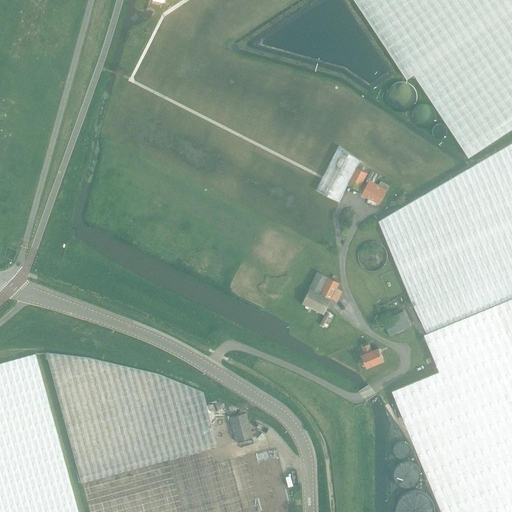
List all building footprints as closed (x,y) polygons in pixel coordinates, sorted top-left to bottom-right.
[(511,0),(352,0),(405,80),(413,75),(467,157),(511,127),(511,0)] [(387,101),(389,105),(392,109),(397,111),(402,112),(408,111),(412,108),(415,104),(416,99),(416,93),(414,88),(410,85),(406,82),(400,82),(395,83),(391,86),(388,90),(386,95),(387,101)] [(412,118),(414,122),(417,126),(421,128),(426,128),(430,126),(434,123),(436,118),(436,114),(434,109),(431,106),(427,104),(422,104),(417,105),(414,109),(412,113),(412,118)] [(432,130),(432,134),(435,138),(438,139),(443,139),(446,136),(447,133),(447,129),(445,125),(441,124),(437,124),(434,127),(432,130)] [(511,143),(379,221),(398,268),(426,333),(511,297),(511,143)] [(321,180),(316,190),(339,201),(342,195),(348,184),(358,189),(367,173),(356,168),(360,161),(339,147),(324,176),(321,180)] [(362,195),(371,199),(379,203),(388,186),(381,182),(379,186),(373,183),(381,176),(371,171),(367,180),(364,186),(366,187),(362,195)] [(366,270),(370,271),(376,271),(380,269),(384,266),(386,261),(387,256),(386,251),(383,247),(379,244),(374,242),(369,242),(364,244),(361,248),(358,252),(358,258),(359,262),(361,267),(366,270)] [(317,272),(309,288),(301,304),(318,312),(324,315),(331,299),(336,302),(341,291),(336,288),(339,283),(317,272)] [(440,372),(393,392),(398,405),(401,413),(441,511),(511,511),(511,297),(426,333),(423,334),(440,372)] [(414,324),(420,321),(412,304),(406,306),(414,324)] [(389,336),(411,326),(404,311),(390,318),(388,314),(381,317),(383,321),(382,321),(389,336)] [(320,325),(327,329),(328,325),(325,324),(328,318),(331,320),(333,315),(327,312),(320,325)] [(366,368),(384,361),(379,348),(372,351),(369,343),(362,346),(365,353),(361,355),(366,368)] [(0,511),(78,511),(35,354),(0,362),(0,511)] [(392,453),(394,456),(397,459),(401,460),(405,459),(409,457),(411,453),(411,449),(409,445),(406,443),(402,442),(398,442),(395,445),(393,448),(392,453)] [(404,488),(409,489),(414,487),(418,483),(420,478),(420,472),(418,467),(414,463),(409,461),(404,461),(399,463),(395,467),(393,472),(393,477),(395,482),(399,486),(404,488)] [(393,511),(434,511),(435,508),(433,501),(429,496),(423,493),(417,491),(411,491),(405,493),(399,497),(396,502),(394,508),(393,511)]
